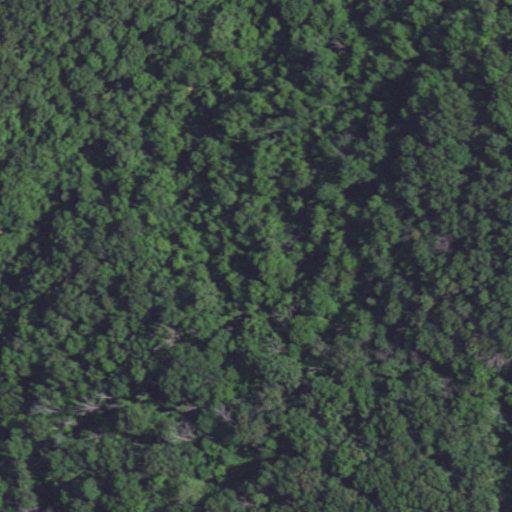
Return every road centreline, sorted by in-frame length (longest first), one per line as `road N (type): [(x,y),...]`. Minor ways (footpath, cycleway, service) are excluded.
road 1 (residential): [(450,0),(425,49),(402,181),(428,223),(455,221),(511,171)]
road 2 (residential): [(147,511),(204,475),(268,464),(328,464),(366,476),(408,511)]
